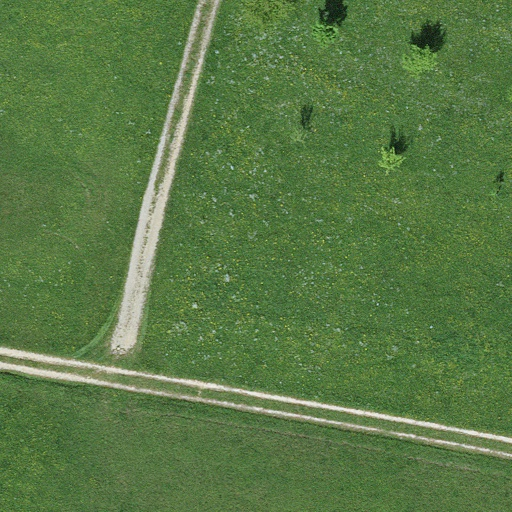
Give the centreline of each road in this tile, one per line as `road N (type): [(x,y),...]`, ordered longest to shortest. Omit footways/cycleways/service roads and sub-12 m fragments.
road 1 (track): [(511,449),(0,359)]
road 2 (track): [(120,377),(209,0)]
